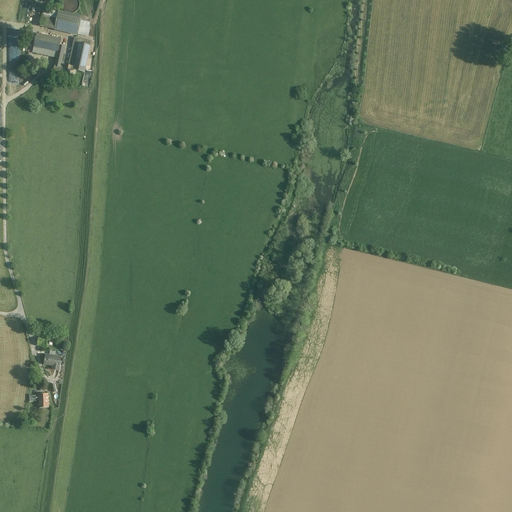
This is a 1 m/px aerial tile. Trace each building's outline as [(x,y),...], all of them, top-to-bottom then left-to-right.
[(68,13),(71,13),(73,14),(76,12),(78,10),(79,7),(80,4),(79,1),(78,0),(62,0),(62,1),(61,4),(62,7),(63,10),(65,12),(68,13)] [(43,10),(39,26),(54,30),(55,31),(76,36),(76,35),(88,37),(89,30),(89,22),(80,20),(81,16),(73,14),(71,13),(68,13),(65,12),(59,11),(58,13),(43,10)] [(37,34),(32,53),(57,58),(53,75),(74,80),(76,71),(85,73),(92,43),(74,39),(68,66),(61,64),(65,48),(60,46),(62,39),(37,34)] [(48,339),(39,337),(38,345),(47,346),(48,339)] [(50,355),(46,354),(45,364),(52,366),(52,370),(60,371),(62,356),(56,355),(56,352),(51,351),(50,355)] [(49,394),(31,395),(31,401),(38,401),(39,408),(50,407),(49,394)]
